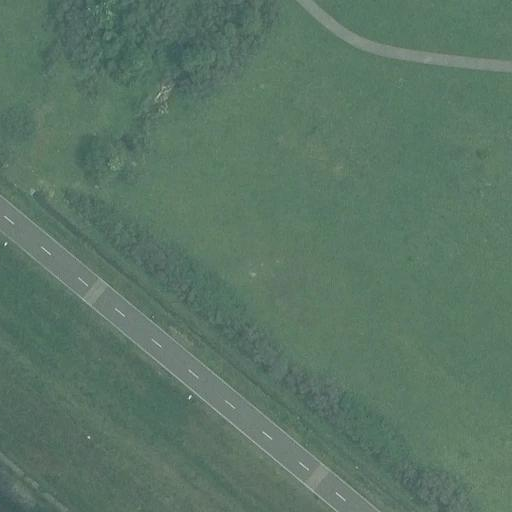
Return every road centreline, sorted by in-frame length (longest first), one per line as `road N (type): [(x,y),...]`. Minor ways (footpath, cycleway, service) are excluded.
road 1 (tertiary): [(358,511),(0,212)]
road 2 (track): [(0,190),(40,126),(44,75),(70,33),(105,0)]
